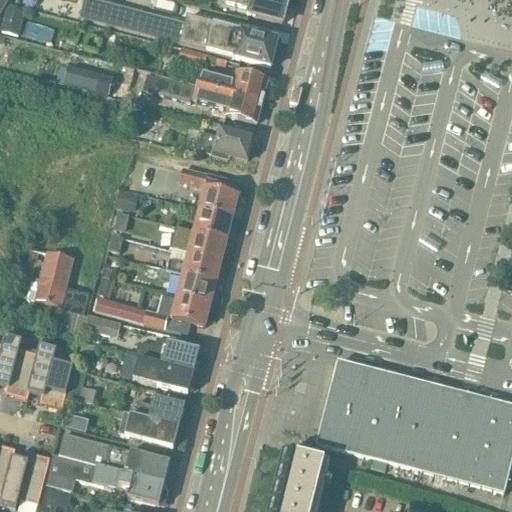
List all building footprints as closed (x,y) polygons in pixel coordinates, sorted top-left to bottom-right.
[(283,27),(288,7),(260,0),(212,0),(212,1),(250,11),(248,18),(283,27)] [(87,10),(84,23),(272,71),(275,57),(279,56),(281,47),(278,45),(279,44),(187,20),(185,28),(80,2),(78,8),(87,10)] [(207,58),(181,52),(179,63),(204,69),(207,58)] [(128,105),(133,87),(80,73),(75,91),(128,105)] [(197,90),(210,93),(262,106),(268,85),(236,77),(235,82),(201,73),(197,90)] [(257,128),(262,106),(210,93),(197,90),(147,77),(142,94),(192,106),(192,105),(213,110),(211,116),(257,128)] [(115,125),(125,130),(129,119),(119,115),(115,125)] [(199,136),(194,155),(212,159),(212,160),(228,164),(229,160),(247,165),(253,141),(219,133),(218,140),(211,138),(211,139),(199,136)] [(183,174),(180,186),(201,191),(205,179),(183,174)] [(201,191),(205,192),(199,215),(232,223),(238,201),(230,199),(233,187),(205,179),(201,191)] [(120,195),(116,212),(134,217),(138,199),(120,195)] [(194,236),(227,245),(232,223),(199,215),(194,236)] [(114,232),(124,234),(128,219),(118,216),(114,232)] [(188,258),(221,267),(227,245),(194,236),(188,258)] [(118,257),(122,241),(113,239),(108,254),(118,257)] [(21,298),(64,310),(78,261),(35,249),(21,298)] [(183,280),(216,288),(221,267),(188,258),(185,271),(173,268),(171,276),(171,277),(183,280)] [(160,273),(158,281),(169,284),(171,277),(171,276),(160,273)] [(177,301),(211,310),(216,288),(183,280),(177,301)] [(109,300),(113,284),(102,281),(98,298),(109,300)] [(205,331),(211,310),(177,301),(163,298),(158,319),(168,322),(205,331)] [(143,329),(146,316),(96,303),(93,316),(143,329)] [(146,316),(143,329),(165,335),(168,322),(158,319),(146,316)] [(117,327),(88,319),(85,332),(114,339),(117,327)] [(8,331),(6,340),(0,363),(0,389),(7,391),(5,398),(26,404),(40,350),(40,349),(37,359),(19,354),(22,345),(12,342),(15,333),(8,331)] [(138,363),(193,377),(196,368),(201,366),(202,360),(199,357),(199,355),(170,348),(171,345),(157,341),(155,350),(138,346),(135,362),(138,363)] [(82,346),(80,355),(92,358),(94,349),(82,346)] [(57,354),(40,350),(26,404),(27,404),(29,397),(42,400),(40,407),(62,413),(74,369),(54,364),(57,354)] [(133,384),(188,398),(188,397),(193,395),(195,389),(191,385),(193,377),(138,363),(133,384)] [(511,410),(338,366),(316,449),(503,498),(511,464),(511,410)] [(68,402),(80,405),(87,378),(75,375),(68,402)] [(144,406),(139,404),(137,413),(131,411),(129,419),(179,432),(185,410),(154,402),(153,409),(144,407),(144,406)] [(174,453),(179,432),(129,419),(113,415),(111,422),(124,426),(120,439),(174,453)] [(84,422),(69,418),(66,429),(81,433),(84,422)] [(63,440),(58,462),(165,489),(170,467),(63,440)] [(0,504),(0,508),(14,454),(0,450),(0,497),(2,498),(0,504)] [(15,455),(14,454),(0,508),(14,511),(16,511),(19,503),(38,508),(50,464),(28,458),(26,465),(13,462),(15,455)] [(311,511),(323,465),(313,462),(282,455),(268,511),(311,511)] [(159,510),(165,489),(58,462),(53,461),(46,489),(72,496),(75,484),(118,495),(120,486),(125,488),(126,484),(133,485),(131,492),(129,492),(128,493),(126,493),(124,501),(159,510)] [(40,511),(67,511),(72,496),(46,489),(40,511)]
